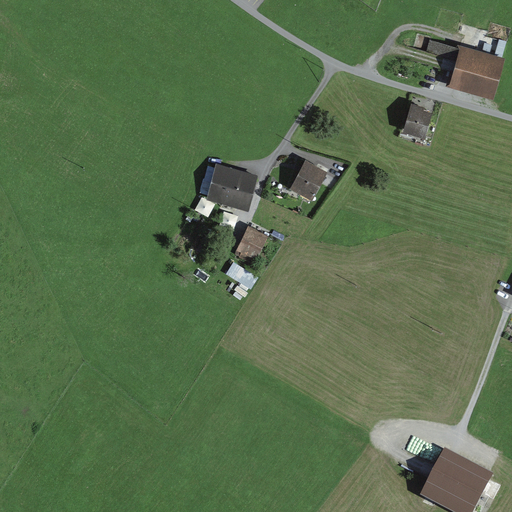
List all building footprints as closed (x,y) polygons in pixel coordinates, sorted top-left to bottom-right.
[(458,52),(447,89),(490,102),(501,65),(458,52)] [(409,106),(400,136),(422,143),(430,116),(420,113),(421,110),(409,106)] [(303,165),(288,191),(309,203),(324,177),(303,165)] [(253,177),(214,167),(206,200),(245,210),(253,177)] [(264,237),(247,231),(237,255),(254,262),(264,237)] [(450,511),(475,511),(489,485),(440,462),(422,499),(450,511)]
